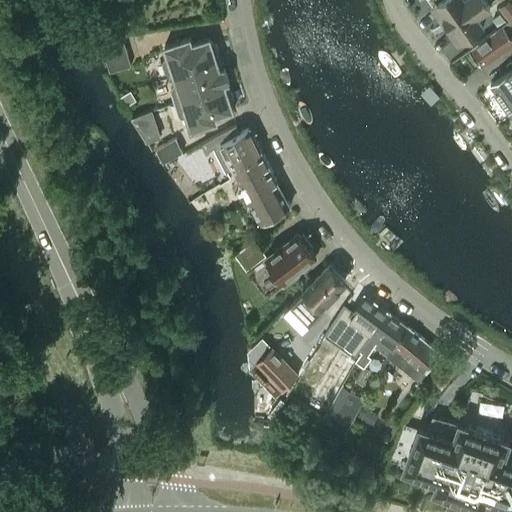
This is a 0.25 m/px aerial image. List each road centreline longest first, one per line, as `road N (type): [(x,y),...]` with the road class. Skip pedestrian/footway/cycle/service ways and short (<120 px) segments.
road 1 (residential): [(511,377),(374,274),(293,168),(236,0)]
road 2 (tertiary): [(114,384),(0,107)]
road 3 (residential): [(511,167),(390,0)]
road 4 (tertiary): [(174,511),(154,442),(114,384)]
road 5 (tertiary): [(114,384),(136,511)]
